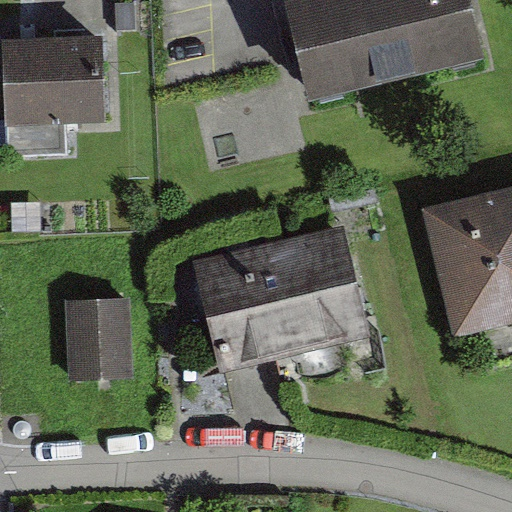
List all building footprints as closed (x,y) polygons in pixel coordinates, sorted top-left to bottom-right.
[(471,0),(325,0),(288,9),(313,111),(488,68),(471,0)] [(104,43),(5,46),(8,160),(69,159),(68,131),(106,130),(104,43)] [(511,193),(424,215),(454,343),(511,329),(511,193)] [(346,228),(193,268),(222,379),(375,340),(346,228)] [(131,302),(67,305),(70,385),(135,382),(131,302)]
